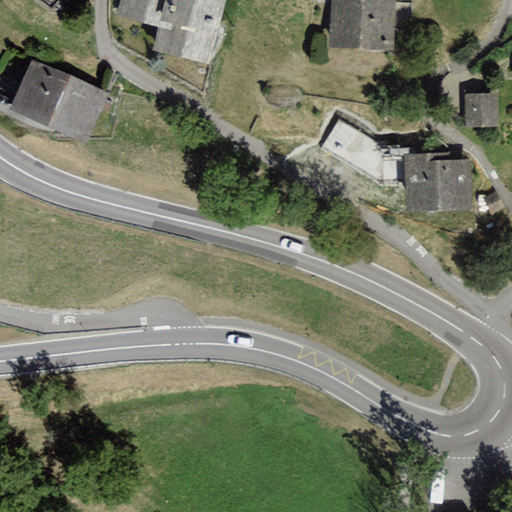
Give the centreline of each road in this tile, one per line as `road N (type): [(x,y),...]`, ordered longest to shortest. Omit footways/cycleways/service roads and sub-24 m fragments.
road 1 (residential): [(466,333),(479,305),(395,235),(92,57),(92,0)]
road 2 (secondary): [(466,333),(331,263),(71,192),(0,156)]
road 3 (secondary): [(183,343),(285,356),(438,433),(474,431),(502,404)]
road 4 (residential): [(183,343),(165,311),(49,322),(0,312)]
road 5 (secondary): [(0,360),(183,343)]
